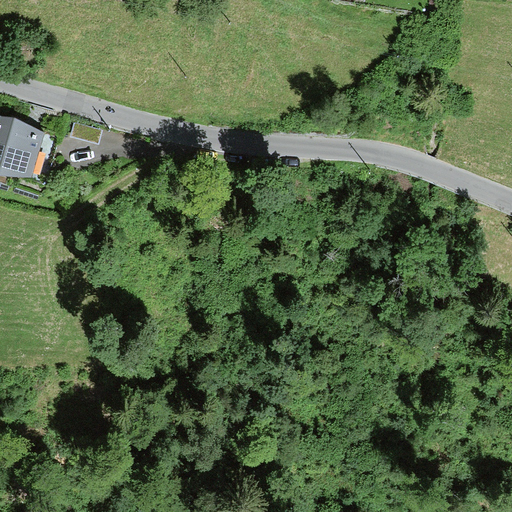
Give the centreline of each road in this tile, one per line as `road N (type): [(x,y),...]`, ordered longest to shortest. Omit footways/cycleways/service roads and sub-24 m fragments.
road 1 (tertiary): [(0,83),(207,140),(387,157),(511,203)]
road 2 (track): [(66,221),(120,184),(203,155),(213,141)]
